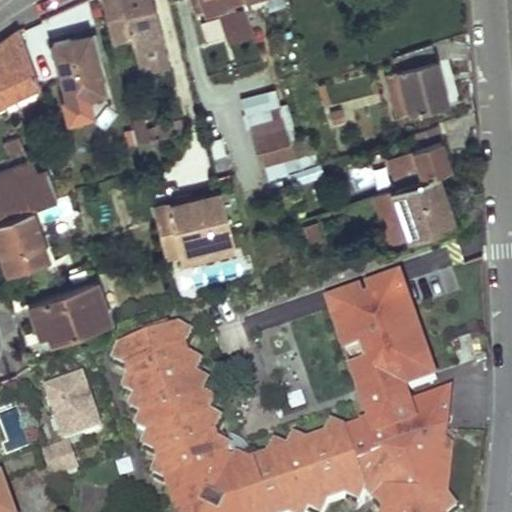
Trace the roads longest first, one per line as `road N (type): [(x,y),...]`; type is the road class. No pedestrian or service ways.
road 1 (residential): [(500,511),(510,410),(509,251),(492,0)]
road 2 (unknown): [(509,251),(242,341)]
